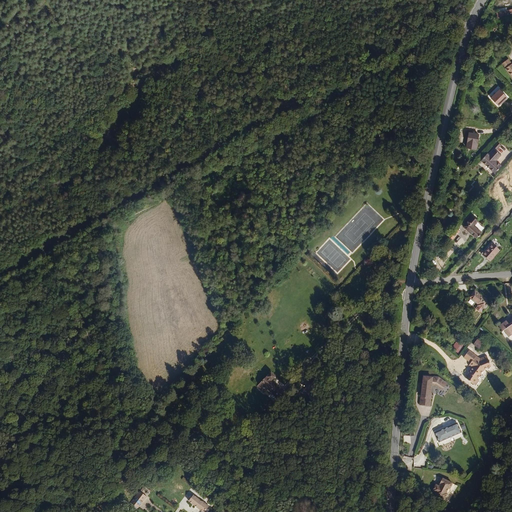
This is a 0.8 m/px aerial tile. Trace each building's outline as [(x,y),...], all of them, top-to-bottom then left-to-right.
[(498,19),(506,17),(504,11),(496,13),(498,19)] [(506,59),(501,63),(511,77),(511,66),(511,67),(506,59)] [(507,98),(500,89),(491,97),(499,106),(507,98)] [(476,146),(479,136),(469,133),(466,143),(476,146)] [(502,164),(496,160),(502,153),(497,149),(495,147),(489,153),(488,152),(482,159),(496,171),(502,164)] [(450,221),(456,214),(449,207),(442,215),(450,221)] [(475,217),(466,227),(478,238),(485,231),(477,224),(479,221),(475,217)] [(456,229),(449,237),(453,240),(460,233),(456,229)] [(491,262),(498,255),(489,247),(483,256),(491,262)] [(470,289),(465,296),(475,303),(474,305),(479,309),(485,301),(470,289)] [(511,318),(499,327),(503,332),(505,332),(510,338),(511,335),(511,308),(510,310),(511,311),(511,318),(511,319),(511,318)] [(478,339),(474,345),(482,351),(486,344),(478,339)] [(456,341),(452,347),(457,351),(462,345),(456,341)] [(491,364),(488,356),(481,359),(480,360),(474,356),(475,354),(468,349),(463,356),(470,361),(469,362),(473,365),(482,372),(485,367),(491,364)] [(482,372),(473,365),(468,371),(469,372),(465,376),(470,379),(473,375),(477,378),(482,372)] [(475,384),(479,379),(477,378),(473,375),(470,379),(475,384)] [(433,394),(434,385),(438,386),(445,391),(450,385),(441,378),(436,377),(436,378),(432,378),(433,377),(425,376),(424,384),(425,384),(426,385),(426,386),(425,386),(424,406),(433,407),(434,394),(433,394)] [(266,385),(251,400),(258,407),(262,404),(269,411),(277,403),(268,393),(271,390),(266,385)] [(300,402),(308,397),(305,392),(298,397),(300,402)] [(302,405),(310,400),(308,397),(300,402),(302,405)] [(459,424),(437,433),(441,442),(462,432),(459,424)] [(453,488),(456,483),(446,478),(443,484),(443,485),(441,485),(439,485),(436,491),(439,493),(438,494),(448,499),(450,493),(453,493),(454,490),(453,488)] [(146,491),(134,505),(140,511),(149,501),(145,498),(149,493),(146,491)] [(197,499),(192,506),(198,511),(213,511),(214,511),(208,507),(207,508),(197,499)]
